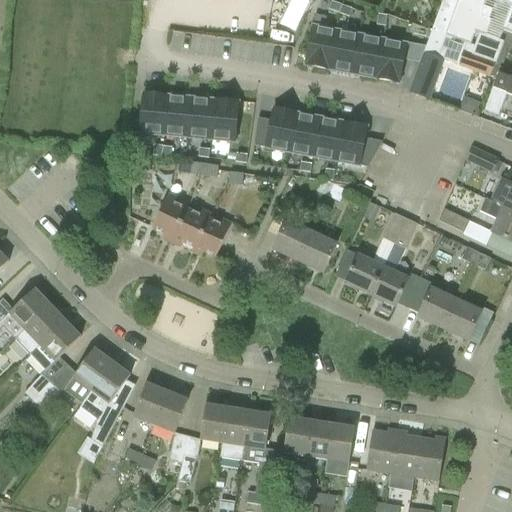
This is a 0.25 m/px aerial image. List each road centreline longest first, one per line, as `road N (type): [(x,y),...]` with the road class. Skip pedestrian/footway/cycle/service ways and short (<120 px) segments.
road 1 (residential): [(486,379),(255,271),(243,270),(212,296),(130,270),(98,310)]
road 2 (residential): [(470,415),(215,376),(134,338),(98,310)]
road 3 (residential): [(141,61),(375,100),(511,155)]
road 4 (residential): [(98,310),(0,208)]
